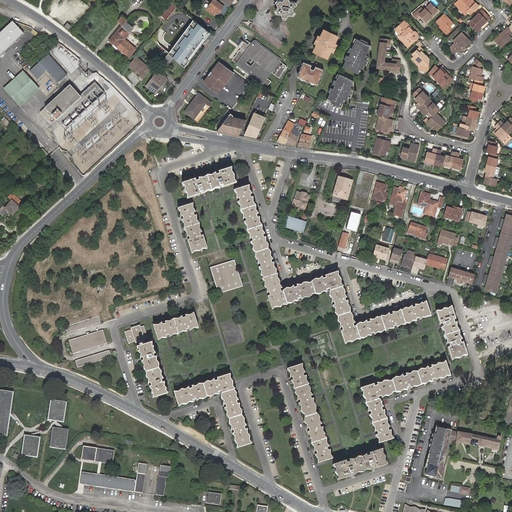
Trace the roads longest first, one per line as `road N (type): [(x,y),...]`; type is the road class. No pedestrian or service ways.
road 1 (residential): [(388,511),(417,397),(480,372),(455,295),(274,239),(268,219)]
road 2 (residential): [(131,408),(112,325),(197,296),(161,171),(215,152),(220,141)]
road 3 (residential): [(324,511),(280,371),(241,383),(267,486)]
road 4 (residential): [(466,190),(288,153)]
road 5 (tertiary): [(131,408),(267,486)]
road 6 (tertiary): [(164,113),(248,0)]
